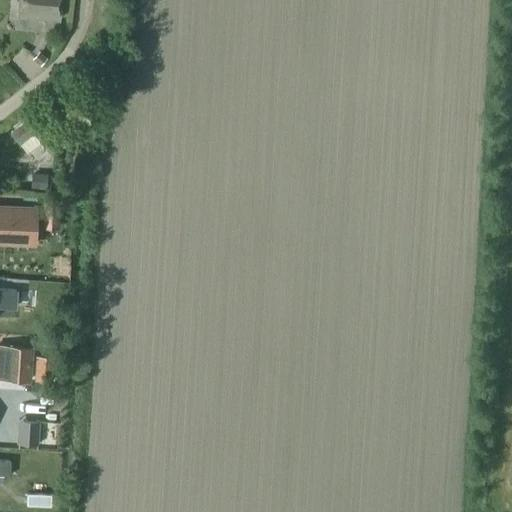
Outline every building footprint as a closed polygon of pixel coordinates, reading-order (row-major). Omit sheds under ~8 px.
[(19,0),(18,15),(58,19),(59,0),(19,0)] [(47,56),(40,49),(34,57),(41,63),(47,56)] [(9,132),(19,144),(32,134),(48,154),(62,143),(36,111),(9,132)] [(46,189),(47,174),(31,173),(30,188),(46,189)] [(0,239),(32,240),(34,210),(0,208),(0,239)] [(0,288),(0,307),(16,309),(18,290),(0,288)] [(29,379),(31,347),(7,345),(5,378),(29,379)] [(24,431),(18,431),(17,443),(37,444),(38,420),(24,419),(24,431)] [(0,461),(0,476),(21,478),(22,463),(0,461)]
